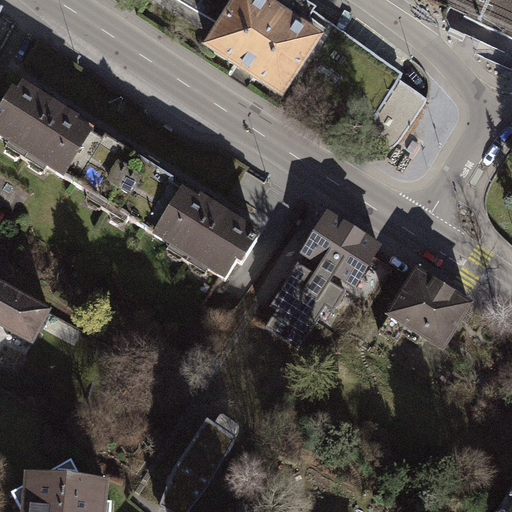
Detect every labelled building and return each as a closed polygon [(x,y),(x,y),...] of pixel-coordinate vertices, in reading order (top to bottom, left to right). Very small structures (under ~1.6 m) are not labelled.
[(151,0),(209,33),(202,46),(283,100),(299,73),(330,22),(314,10),(317,6),(307,0),(151,0)] [(403,74),(330,22),(299,73),(370,123),(366,129),(397,148),(427,100),(400,79),(403,74)] [(0,139),(224,280),(236,261),(240,264),(257,237),(253,234),(255,230),(199,195),(197,198),(181,188),(180,189),(171,184),(175,178),(104,134),(101,139),(91,132),(92,130),(76,120),(78,117),(19,80),(14,88),(9,85),(0,99),(0,139)] [(326,211),(297,256),(318,269),(314,275),(297,264),(268,309),(276,313),(266,330),(298,350),(325,308),(333,313),(344,294),(328,284),(333,276),(353,289),(381,245),(326,211)] [(415,273),(384,319),(437,354),(468,309),(415,273)] [(0,281),(0,328),(32,345),(52,310),(0,281)] [(233,442),(206,424),(174,472),(161,507),(169,511),(189,511),(205,490),(233,442)] [(47,475),(22,473),(21,488),(9,494),(18,511),(104,511),(108,481),(77,478),(69,463),(47,475)] [(511,511),(511,493),(499,511),(511,511)]
